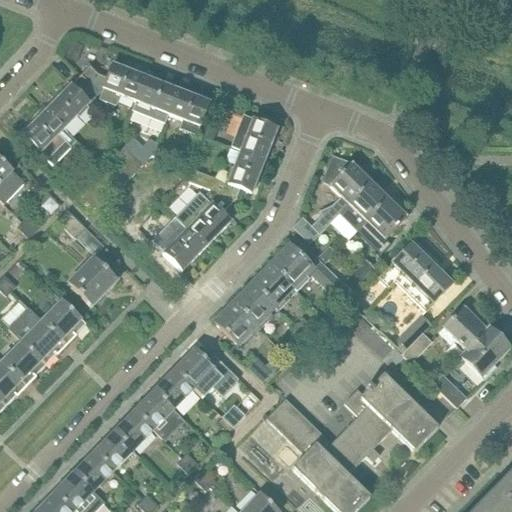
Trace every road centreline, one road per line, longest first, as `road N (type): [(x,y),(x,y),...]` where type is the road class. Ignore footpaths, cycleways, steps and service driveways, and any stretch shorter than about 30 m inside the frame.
road 1 (residential): [(321,110),(61,10)]
road 2 (residential): [(511,302),(388,136),(321,110)]
road 3 (residential): [(286,511),(225,449),(270,401),(185,318)]
road 4 (residential): [(0,509),(185,318)]
road 5 (residential): [(185,318),(274,229),(321,110)]
road 6 (residential): [(404,511),(511,402)]
